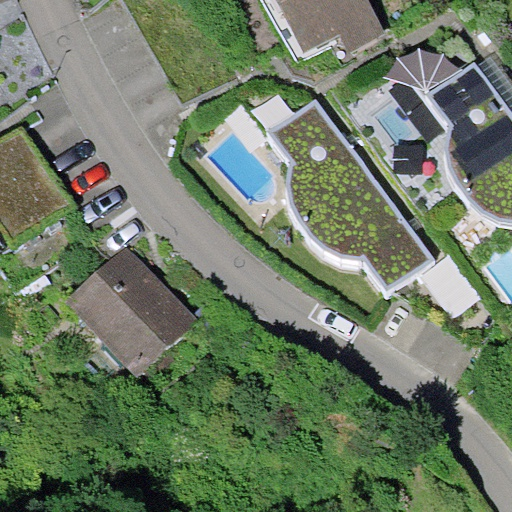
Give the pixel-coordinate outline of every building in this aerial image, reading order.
[(386,32),(367,0),(274,0),(305,54),(339,34),(349,52),(386,32)] [(511,84),(492,56),(479,66),(508,105),(511,111),(511,84)] [(479,66),(475,62),(426,95),(449,126),(445,140),(444,153),(449,174),(458,188),(468,203),(482,215),(501,224),(511,225),(511,111),(508,105),(479,66)] [(347,141),(316,100),(267,132),(291,163),(287,174),(287,188),(291,208),(300,222),(310,237),(324,250),(343,259),(364,261),(387,290),(434,258),(411,227),(347,141)] [(0,257),(78,205),(22,128),(0,142),(0,257)] [(162,282),(127,246),(67,305),(138,377),(198,318),(162,282)] [(450,255),(422,275),(453,318),(482,297),(450,255)]
